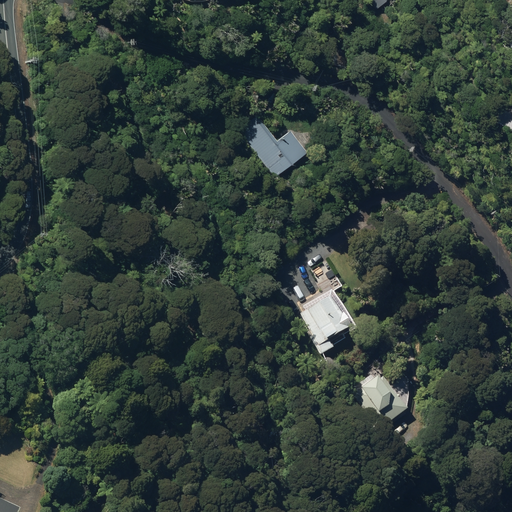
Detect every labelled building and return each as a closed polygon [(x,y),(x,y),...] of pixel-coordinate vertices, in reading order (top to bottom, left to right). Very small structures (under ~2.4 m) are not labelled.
[(368,0),(377,9),(386,0),(368,0)] [(237,131),(274,178),(307,153),(301,145),(308,140),(303,133),(296,139),(290,131),(277,141),(256,115),(237,131)] [(213,166),(220,178),(229,173),(222,161),(213,166)] [(353,236),(360,248),(379,237),(372,225),(353,236)] [(332,290),(335,291),(338,290),(339,286),(338,283),(334,282),(331,284),(330,287),(332,290)] [(310,338),(321,357),(334,349),(330,343),(354,328),(333,292),(304,309),(305,312),(300,315),(313,336),(310,338)] [(350,391),(378,429),(388,421),(390,424),(409,411),(407,409),(409,408),(410,402),(400,388),(395,392),(384,377),(376,382),(372,376),(350,391)] [(0,511),(18,511),(0,503),(0,511)]
